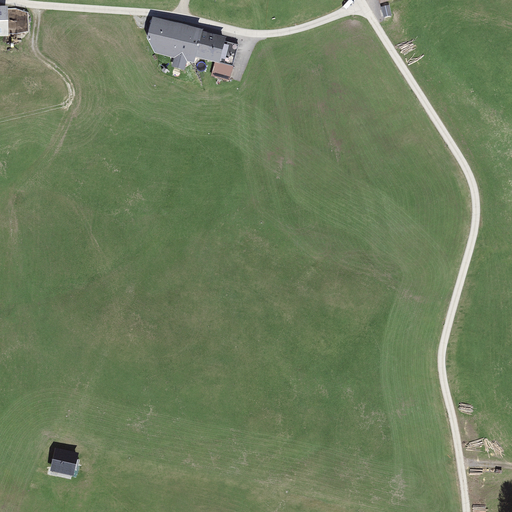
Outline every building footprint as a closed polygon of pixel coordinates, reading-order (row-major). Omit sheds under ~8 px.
[(0,36),(9,37),(8,11),(0,11),(0,36)] [(181,31),(155,24),(149,48),(175,55),(181,31)] [(230,43),(201,34),(195,55),(223,64),(230,43)] [(236,68),(217,65),(213,78),(232,83),(236,68)] [(71,458),(58,454),(53,472),(65,476),(71,458)]
